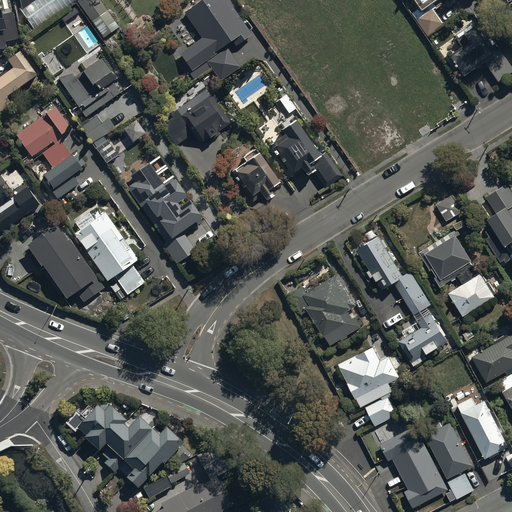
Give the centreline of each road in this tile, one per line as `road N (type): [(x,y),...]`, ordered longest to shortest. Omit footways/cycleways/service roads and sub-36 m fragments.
road 1 (residential): [(174,384),(206,319),(245,278),(511,110)]
road 2 (secondary): [(351,511),(270,435),(174,384)]
road 3 (residential): [(95,511),(40,426),(17,410)]
road 4 (secondary): [(174,384),(59,341)]
